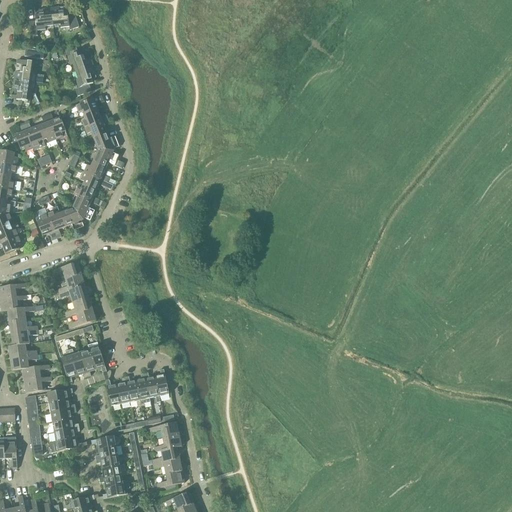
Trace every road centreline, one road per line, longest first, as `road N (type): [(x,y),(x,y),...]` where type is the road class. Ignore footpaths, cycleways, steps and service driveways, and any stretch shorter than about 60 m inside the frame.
road 1 (residential): [(92,245),(129,156),(82,0)]
road 2 (residential): [(210,511),(167,362),(128,370)]
road 3 (residential): [(102,511),(76,388),(128,370)]
road 4 (residential): [(128,370),(91,264),(92,245)]
